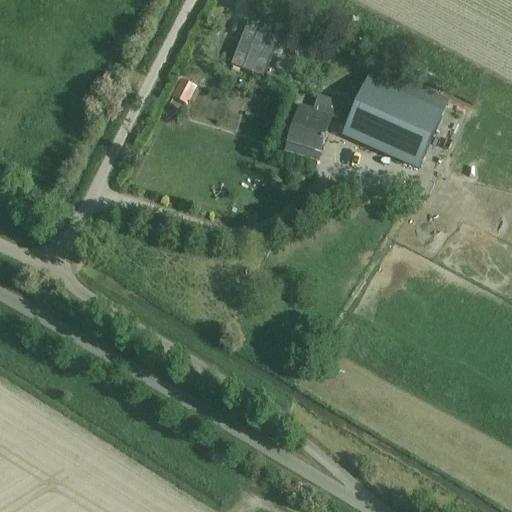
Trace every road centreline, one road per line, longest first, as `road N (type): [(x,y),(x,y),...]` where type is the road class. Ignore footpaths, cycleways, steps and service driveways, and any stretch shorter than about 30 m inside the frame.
road 1 (unclassified): [(373,511),(0,294)]
road 2 (unclassified): [(378,511),(279,424),(50,270)]
road 3 (track): [(90,194),(191,0)]
